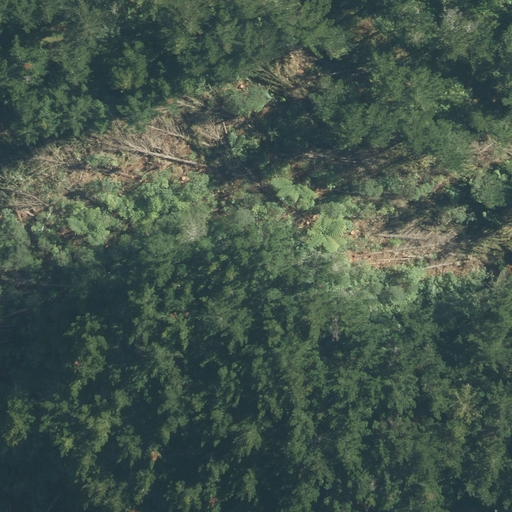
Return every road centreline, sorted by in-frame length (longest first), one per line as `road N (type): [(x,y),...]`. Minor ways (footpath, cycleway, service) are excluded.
road 1 (track): [(511,103),(398,65),(340,15),(302,0)]
road 2 (track): [(153,0),(83,45),(0,39)]
